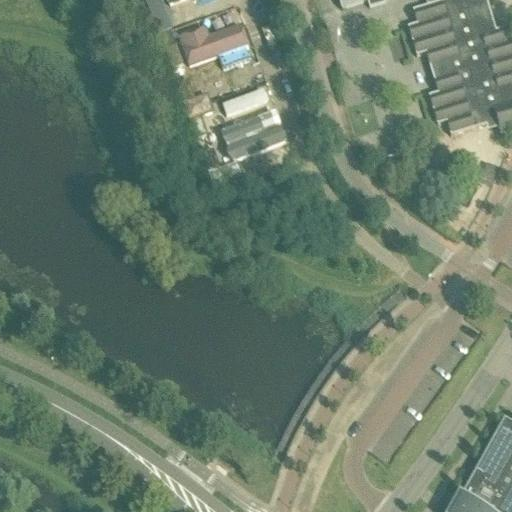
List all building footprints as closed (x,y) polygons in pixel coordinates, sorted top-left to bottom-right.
[(234,0),(167,0),(161,2),(173,32),(238,8),(234,0)] [(382,0),(337,0),(341,12),(367,4),(369,10),(384,6),(382,0)] [(417,27),(407,30),(416,59),(425,56),(437,96),(428,98),(437,127),(446,125),(450,139),(496,124),(500,138),(511,134),(511,38),(509,29),(496,33),(491,19),(487,20),(483,7),(487,6),(486,2),(476,5),(474,0),(442,0),(431,3),(432,7),(412,13),(417,27)] [(239,10),(173,32),(187,74),(253,51),(239,10)] [(151,17),(158,37),(170,33),(163,13),(151,17)] [(170,33),(158,37),(164,52),(175,48),(170,33)] [(175,48),(164,52),(171,72),(183,68),(175,48)] [(255,55),(190,76),(202,109),(267,88),(255,55)] [(188,82),(176,87),(183,107),(195,103),(188,82)] [(267,88),(202,109),(214,142),(278,116),(267,88)] [(278,116),(214,142),(231,185),(297,162),(278,116)] [(189,122),(190,126),(196,142),(208,138),(201,117),(189,122)] [(213,152),(202,156),(209,177),(220,172),(213,152)] [(500,172),(487,166),(479,183),(493,189),(500,172)] [(511,511),(511,425),(504,421),(462,497),(464,499),(457,511),(511,511)]
